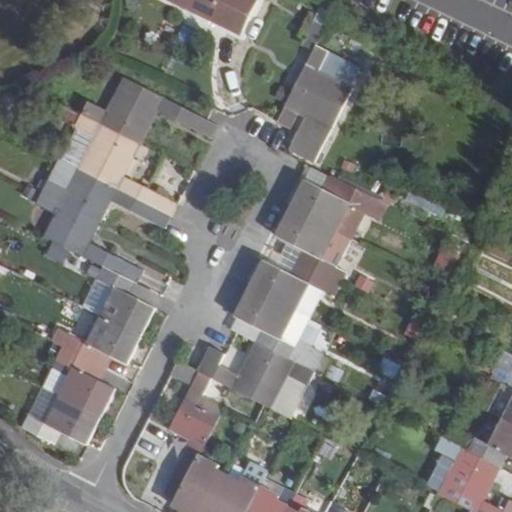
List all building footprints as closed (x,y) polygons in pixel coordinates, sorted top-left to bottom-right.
[(166,0),(243,37),(260,0),(166,0)] [(314,46),(331,18),(319,10),(302,40),(313,47),(314,46)] [(317,73),(328,53),(314,46),(313,47),(284,106),(304,116),(288,148),(314,161),(350,89),(317,73)] [(328,53),(317,73),(348,88),(359,68),(328,53)] [(108,112),(90,102),(82,114),(141,145),(147,131),(143,130),(153,109),(211,139),(217,124),(207,119),(125,78),(108,112)] [(96,136),(79,168),(172,215),(178,204),(120,175),(130,153),(136,156),(141,145),(82,114),(76,126),(96,136)] [(68,190),(79,168),(59,158),(49,180),(68,190)] [(42,193),(101,222),(107,211),(103,208),(107,199),(165,229),(172,215),(79,168),(68,190),(49,180),(42,193)] [(364,212),(371,198),(355,190),(339,181),(331,196),(305,183),(292,209),(336,232),(351,205),(364,212)] [(101,222),(42,193),(35,204),(55,215),(44,237),(105,268),(137,284),(144,270),(86,241),(90,232),(96,233),(101,222)] [(324,258),(336,232),(292,209),(278,235),(290,241),(304,249),(297,263),(330,279),(336,267),(337,265),(324,258)] [(337,265),(350,239),(336,232),(324,258),(337,265)] [(304,249),(290,241),(283,255),(297,263),(304,249)] [(278,267),(291,274),(297,263),(283,255),(278,267)] [(278,267),(265,261),(251,289),(251,290),(309,319),(324,291),(330,279),(297,263),(291,274),(278,267)] [(336,267),(330,279),(341,285),(347,273),(336,267)] [(99,280),(115,288),(100,317),(141,338),(155,308),(132,296),(137,284),(105,268),(99,280)] [(341,285),(330,279),(324,291),(335,297),(341,285)] [(251,289),(237,315),(248,321),(264,328),(257,342),(257,343),(300,364),(316,373),(322,376),(331,358),(324,355),(325,354),(298,340),(309,319),(251,290),(251,289)] [(71,336),(65,348),(97,365),(103,352),(128,364),(141,338),(100,317),(87,343),(71,336)] [(257,342),(264,328),(248,321),(242,334),(257,342)] [(201,372),(214,378),(266,405),(292,418),(316,373),(300,364),(257,343),(257,342),(250,355),(255,359),(246,378),(222,366),(228,355),(213,346),(201,372)] [(59,361),(74,368),(60,396),(102,417),(115,390),(90,377),(97,365),(65,348),(59,361)] [(511,355),(506,353),(499,365),(511,371),(511,355)] [(74,368),(59,361),(44,388),(60,396),(74,368)] [(503,383),(511,387),(511,401),(503,418),(511,421),(511,371),(499,365),(493,378),(503,383)] [(164,494),(178,501),(201,457),(226,407),(205,396),(214,378),(201,372),(170,429),(192,440),(164,494)] [(511,387),(503,383),(490,411),(503,418),(511,401),(511,387)] [(46,424),(60,396),(44,388),(30,416),(46,424)] [(88,445),(102,417),(60,396),(46,424),(30,416),(24,429),(56,444),(61,433),(88,445)] [(312,419),(326,424),(332,405),(319,400),(312,419)] [(511,454),(511,421),(503,418),(490,444),(469,432),(462,446),(502,467),(509,453),(511,454)] [(494,480),(502,467),(462,446),(442,437),(436,451),(444,455),(456,461),(438,494),(440,495),(473,511),(511,511),(511,499),(510,499),(504,509),(480,496),(489,478),(494,480)] [(456,461),(444,455),(426,487),(438,494),(456,461)] [(201,457),(178,501),(176,504),(190,511),(191,511),(193,508),(199,511),(211,511),(227,481),(215,475),(220,466),(201,457)] [(243,478),(261,488),(265,481),(266,478),(237,463),(227,481),(238,487),(243,478)] [(248,511),(261,488),(243,478),(238,487),(227,481),(211,511),(248,511)] [(286,511),(295,496),(265,481),(261,488),(281,498),(277,506),(286,511)] [(281,498),(261,488),(248,511),(286,511),(277,506),(281,498)]
